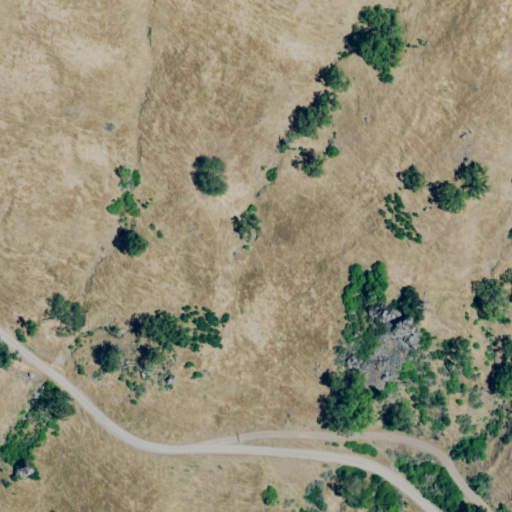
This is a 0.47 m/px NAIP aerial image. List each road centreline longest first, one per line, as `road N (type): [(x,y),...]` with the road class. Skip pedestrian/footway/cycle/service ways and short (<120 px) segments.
road 1 (track): [(432,511),(405,485),(348,463),(129,444),(0,336)]
road 2 (track): [(483,511),(455,460),(418,436),(273,434),(201,452)]
